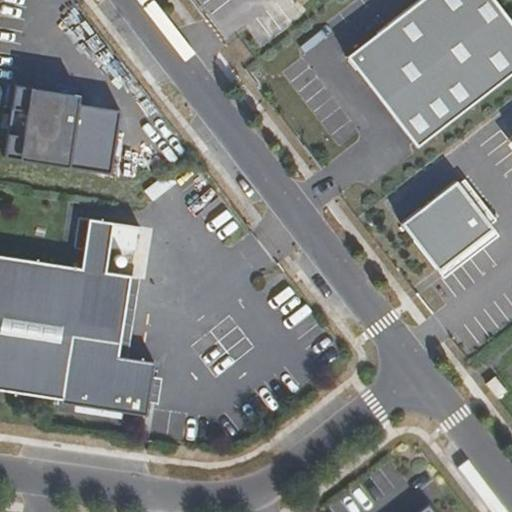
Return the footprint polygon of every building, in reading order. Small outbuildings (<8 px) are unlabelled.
[(418,0),(349,54),(420,144),(511,72),(511,16),(499,0),(418,0)] [(3,157),(109,173),(119,104),(77,98),(79,90),(14,80),(3,157)] [(168,172),(145,190),(153,200),(176,182),(168,172)] [(492,228),(455,180),(399,223),(436,271),(492,228)] [(74,246),(84,248),(89,218),(79,217),(74,246)] [(81,269),(0,255),(0,391),(146,415),(148,401),(152,377),(154,361),(128,357),(118,356),(131,275),(107,271),(115,223),(89,218),(84,248),(81,269)] [(141,277),(131,275),(118,356),(128,357),(141,277)] [(235,361),(252,347),(228,320),(211,334),(235,361)] [(327,365),(339,352),(320,334),(308,348),(327,365)] [(486,383),(498,398),(506,391),(494,376),(486,383)] [(161,378),(152,377),(148,401),(157,403),(161,378)]
